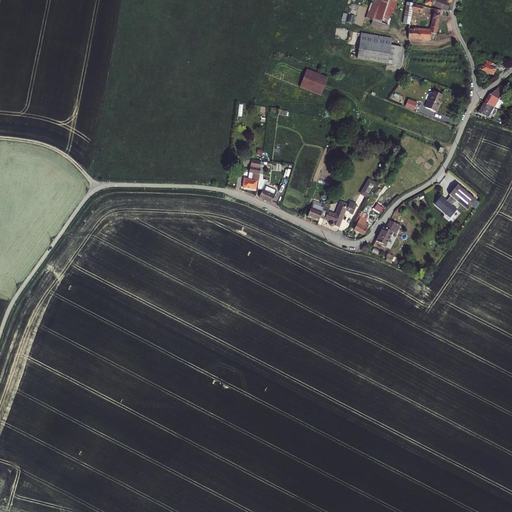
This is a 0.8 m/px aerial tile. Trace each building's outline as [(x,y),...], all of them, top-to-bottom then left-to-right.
[(371,3),(365,19),(372,21),(379,0),(373,0),(372,4),(371,3)] [(379,0),(372,21),(371,26),(387,30),(397,2),(391,0),(379,0)] [(425,0),(424,5),(430,7),(431,6),(448,12),(451,0),(446,0),(446,2),(440,0),(425,0)] [(406,3),(402,24),(410,26),(412,13),(421,15),(423,7),(406,3)] [(408,30),(408,40),(430,41),(431,34),(436,35),(441,11),(434,10),(429,30),(414,28),(414,30),(408,30)] [(336,38),(348,39),(349,29),(337,28),(336,38)] [(392,39),(361,34),(357,60),(399,66),(401,47),(391,45),(392,39)] [(486,60),(482,70),(494,75),(497,69),(492,66),(494,63),(486,60)] [(328,77),(306,69),(300,87),(321,95),(328,77)] [(490,94),(485,103),(490,106),(495,107),(500,100),(507,88),(502,85),(491,94),(490,94)] [(440,102),(443,95),(433,90),(431,95),(430,95),(429,98),(430,98),(427,103),(426,102),(424,107),(436,112),(440,102)] [(408,99),(405,107),(414,110),(417,102),(408,99)] [(485,103),(478,113),(484,116),(490,106),(485,103)] [(489,118),(495,107),(490,106),(484,116),(489,118)] [(243,186),(244,188),(256,190),(257,181),(259,181),(261,162),(261,161),(252,159),(249,173),(253,173),(251,179),(248,178),(244,177),(243,186)] [(257,190),(262,191),(264,185),(267,180),(262,179),(264,162),(261,162),(259,181),(257,190)] [(368,180),(360,195),(367,198),(371,192),(375,184),(368,180)] [(458,184),(449,195),(450,196),(456,200),(467,210),(471,205),(476,200),(476,199),(458,184)] [(277,191),(264,185),(262,191),(259,198),(271,204),(277,191)] [(456,200),(450,196),(447,200),(442,195),(434,204),(450,218),(457,209),(452,204),(456,200)] [(476,200),(471,205),(475,209),(480,203),(476,200)] [(313,201),(307,216),(318,221),(320,218),(325,203),(322,202),(321,204),(320,204),(313,201)] [(325,203),(320,218),(329,222),(328,224),(329,226),(331,227),(333,226),(334,225),(339,228),(346,211),(349,212),(349,213),(353,215),(357,204),(350,201),(348,204),(340,201),(335,213),(328,211),(330,205),(325,203)] [(373,209),(380,213),(383,208),(377,203),(373,209)] [(352,226),(358,228),(361,220),(356,218),(352,226)] [(358,228),(356,231),(365,234),(370,225),(361,220),(358,228)] [(387,225),(380,240),(390,245),(397,231),(400,232),(402,228),(399,226),(400,223),(393,220),(389,226),(387,225)]
